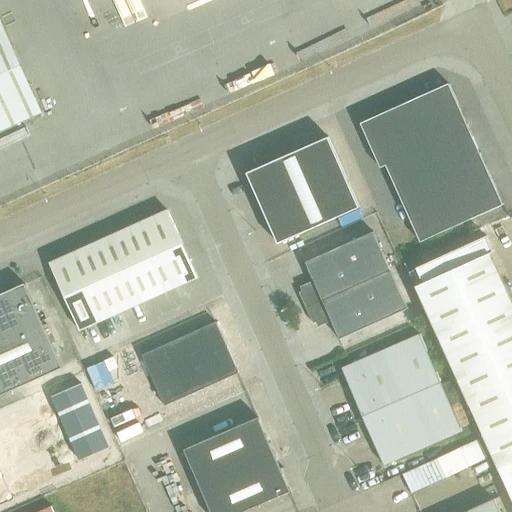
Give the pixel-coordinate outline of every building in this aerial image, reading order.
[(0,9),(0,131),(45,111),(0,9)] [(361,124),(381,168),(387,166),(421,242),(504,205),(449,84),(361,124)] [(277,241),(279,244),(360,208),(329,137),(255,170),(254,172),(255,172),(252,179),(251,181),(277,241)] [(50,264),(81,331),(199,278),(169,211),(50,264)] [(300,293),(314,324),(330,317),(340,340),(409,309),(374,232),(306,262),(316,286),(300,293)] [(511,303),(489,255),(416,286),(511,498),(511,303)] [(0,295),(0,396),(63,368),(26,284),(0,295)] [(143,355),(166,406),(240,373),(217,322),(143,355)] [(384,465),(463,431),(421,334),(342,369),(384,465)] [(0,503),(10,499),(10,498),(14,497),(80,468),(79,467),(83,465),(83,466),(110,454),(80,388),(53,400),(61,416),(57,418),(57,417),(0,442),(0,503)] [(259,417),(185,450),(211,511),(245,511),(291,492),(259,417)] [(467,446),(408,470),(417,491),(476,467),(467,446)] [(135,511),(119,476),(76,496),(82,511),(135,511)] [(500,511),(495,499),(466,511),(500,511)]
